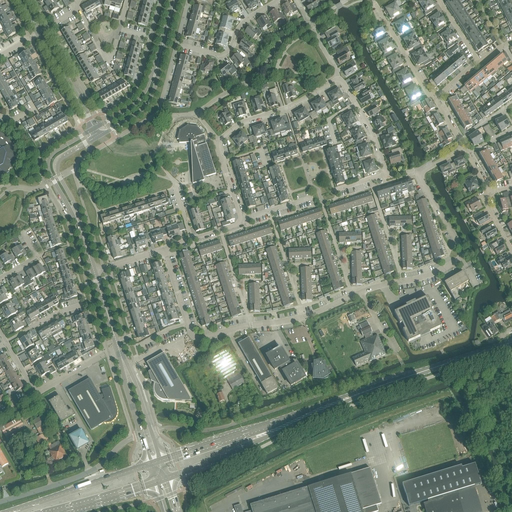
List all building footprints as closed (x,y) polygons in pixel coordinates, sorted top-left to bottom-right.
[(54,0),(50,0),(45,3),(47,6),(43,8),(45,10),(56,3),(54,0)] [(101,5),(102,5),(101,0),(98,0),(97,0),(92,0),(91,1),(96,8),(101,6),(101,5)] [(241,5),(238,0),(236,0),(235,1),(234,0),(233,0),(232,1),(233,3),(228,6),(231,12),(233,11),(234,12),(238,10),(237,9),(239,7),(238,6),(241,5)] [(246,0),(248,3),(247,3),(250,9),(258,4),(257,3),(260,1),(259,0),(246,0)] [(308,4),(305,5),(309,11),(317,6),(317,5),(317,4),(316,2),(315,1),(314,1),(315,0),(308,0),(307,1),(308,4)] [(386,8),(386,9),(389,14),(398,8),(395,3),(396,3),(396,1),(395,0),(394,0),(389,3),(391,6),(386,8)] [(502,9),(511,3),(510,0),(508,0),(499,5),(502,9)] [(87,3),(91,11),(96,8),(91,1),(87,3)] [(431,1),(422,7),(425,12),(424,14),(426,16),(432,12),(430,9),(434,6),(434,5),(431,1)] [(451,11),(461,5),(458,1),(448,7),(451,11)] [(45,10),(46,12),(49,10),(51,13),(59,8),(56,3),(45,10)] [(92,13),(91,11),(87,3),(82,6),(85,12),(86,14),(88,16),(92,13)] [(288,3),(282,6),(287,14),(288,14),(289,14),(291,13),(291,12),(295,9),(292,4),(290,6),(288,3)] [(511,3),(502,9),(504,13),(511,9),(511,3)] [(192,10),(201,13),(204,13),(206,6),(203,5),(202,7),(194,5),(192,10)] [(454,15),(464,9),(461,5),(451,11),(454,15)] [(401,13),(398,8),(389,14),(391,18),(392,19),(397,16),(398,19),(404,15),(403,13),(402,13),(401,13)] [(276,9),(269,13),(275,22),(279,20),(281,23),(286,20),(282,14),(279,15),(276,9)] [(456,19),(466,13),(464,9),(454,15),(456,19)] [(433,24),(443,17),(440,13),(439,13),(434,16),(433,13),(427,17),(428,19),(429,19),(430,19),(433,24)] [(459,23),(469,17),(466,13),(456,19),(459,23)] [(0,23),(12,17),(10,15),(7,17),(5,14),(0,16),(0,23)] [(222,22),(231,25),(233,19),(228,18),(229,15),(223,14),(222,17),(223,17),(222,22)] [(397,29),(407,24),(404,19),(405,18),(405,17),(404,15),(398,19),(400,21),(395,24),(395,25),(397,29)] [(0,23),(2,28),(11,23),(9,21),(13,19),(12,17),(0,23)] [(263,17),(257,20),(262,29),(267,26),(268,28),(271,26),(266,17),(264,19),(263,17)] [(443,17),(433,24),(437,29),(436,29),(436,31),(437,32),(443,28),(441,26),(445,23),(446,22),(443,17)] [(462,27),(472,21),(469,17),(459,23),(462,27)] [(465,31),(475,25),(472,21),(462,27),(465,31)] [(230,30),(231,25),(222,22),(221,27),(220,27),(219,30),(225,32),(226,29),(230,30)] [(5,32),(17,26),(16,24),(12,26),(11,23),(2,28),(5,32)] [(407,34),(413,30),(412,29),(411,28),(410,29),(407,24),(397,29),(400,34),(401,34),(406,32),(407,34)] [(475,25),(465,31),(467,35),(477,29),(475,25)] [(17,26),(5,32),(8,38),(16,33),(15,30),(18,28),(17,26)] [(72,32),(69,26),(62,31),(64,36),(72,32)] [(245,32),(253,39),(256,35),(258,37),(262,33),(258,29),(255,31),(250,26),(245,32)] [(335,27),(325,33),(327,37),(328,36),(329,39),(326,40),(330,47),(331,47),(332,49),(340,44),(339,44),(336,39),(338,38),(337,37),(339,36),(338,34),(339,33),(335,27)] [(374,41),(375,42),(382,39),(380,36),(384,33),(385,32),(384,31),(384,30),(382,27),(379,28),(380,29),(372,33),(375,39),(374,41)] [(470,39),(480,33),(477,29),(467,35),(470,39)] [(225,32),(219,30),(218,33),(216,37),(216,38),(218,39),(227,41),(228,36),(224,35),(225,32)] [(413,30),(407,34),(409,37),(404,39),(404,40),(406,45),(416,39),(413,34),(414,34),(414,32),(413,30)] [(444,40),(454,34),(451,30),(450,30),(445,32),(444,30),(438,34),(439,36),(440,36),(441,35),(444,40)] [(72,32),(64,36),(67,41),(75,36),(72,32)] [(473,43),(483,37),(480,33),(470,39),(473,43)] [(454,34),(444,40),(448,45),(447,46),(447,47),(448,49),(454,45),(452,42),(456,40),(457,38),(454,34)] [(75,36),(67,41),(70,46),(78,41),(75,36)] [(475,47),(485,41),(483,37),(473,43),(475,47)] [(239,45),(245,49),(243,52),(249,56),(250,55),(251,54),(249,52),(250,51),(250,49),(249,49),(252,45),(244,39),(241,38),(239,44),(239,45)] [(416,50),(422,46),(418,38),(416,39),(406,45),(409,49),(410,50),(415,47),(416,50)] [(227,41),(218,39),(216,44),(215,43),(214,46),(220,48),(221,45),(225,46),(227,41)] [(378,44),(381,49),(391,43),(389,39),(387,39),(383,41),(382,39),(375,42),(376,44),(378,44)] [(73,51),(81,46),(78,41),(70,46),(73,51)] [(485,41),(475,47),(478,51),(477,52),(489,45),(489,44),(488,45),(485,41)] [(394,48),(391,43),(381,49),(384,54),(384,55),(383,56),(384,58),(390,54),(389,51),(393,49),(394,48)] [(73,51),(76,56),(84,51),(81,46),(73,51)] [(415,60),(425,55),(422,50),(423,49),(423,48),(422,46),(416,50),(417,52),(413,55),(413,56),(415,60)] [(347,47),(340,51),(341,54),(335,57),(340,64),(349,59),(346,54),(350,52),(347,47)] [(22,60),(30,56),(27,51),(19,56),(22,60)] [(456,58),(462,65),(466,61),(465,59),(467,57),(464,52),(461,54),(456,58)] [(509,62),(511,61),(506,52),(502,54),(502,53),(497,57),(503,64),(507,61),(508,62),(509,62)] [(236,68),(238,67),(243,63),(246,66),(250,63),(246,58),(243,60),(238,53),(231,59),(236,64),(234,65),(236,68)] [(77,58),(80,63),(88,59),(85,54),(77,58)] [(179,60),(188,63),(190,63),(192,56),(184,54),(183,56),(181,55),(179,60)] [(390,54),(384,58),(385,59),(387,60),(387,59),(390,64),(400,59),(397,54),(396,54),(392,57),(390,54)] [(425,55),(415,60),(418,65),(419,65),(423,63),(425,65),(431,62),(430,60),(429,59),(428,60),(425,55)] [(30,56),(22,60),(20,61),(23,66),(32,61),(30,56)] [(493,61),(499,68),(503,64),(497,57),(493,61)] [(452,61),(458,68),(462,65),(456,58),(452,61)] [(88,59),(80,63),(83,68),(91,64),(88,59)] [(400,59),(390,64),(393,70),(392,72),(393,73),(399,70),(398,67),(402,64),(403,63),(400,59)] [(202,64),(200,71),(203,72),(205,72),(205,69),(212,71),(214,62),(206,60),(205,65),(202,64)] [(25,71),(27,70),(35,65),(32,61),(23,66),(25,71)] [(348,67),(343,70),(346,76),(354,72),(352,68),(356,65),(353,61),(347,64),(348,67)] [(448,65),(454,72),(458,68),(452,61),(448,65)] [(499,68),(493,61),(489,64),(495,71),(499,68)] [(226,63),(218,69),(223,75),(229,71),(232,75),(237,71),(232,65),(229,67),(226,63)] [(91,64),(83,68),(86,73),(94,68),(91,64)] [(485,68),(491,75),(492,77),(496,73),(495,71),(489,64),(485,68)] [(30,74),(38,70),(35,65),(27,70),(30,74)] [(444,68),(450,75),(454,72),(448,65),(444,68)] [(89,78),(96,73),(94,68),(86,73),(89,78)] [(440,72),(446,79),(450,75),(444,68),(440,72)] [(481,71),(486,78),(491,75),(485,68),(481,71)] [(28,75),(29,77),(31,76),(33,79),(41,75),(38,70),(30,74),(28,75)] [(399,80),(409,74),(406,70),(405,70),(401,72),(399,70),(393,73),(394,75),(396,75),(399,80)] [(486,78),(481,71),(476,75),(482,82),(486,78)] [(436,75),(441,82),(446,79),(440,72),(436,75)] [(96,73),(89,78),(92,83),(99,78),(96,73)] [(409,74),(399,80),(402,85),(402,86),(401,87),(402,89),(408,85),(407,83),(411,80),(412,79),(409,74)] [(436,75),(431,79),(429,81),(432,87),(436,84),(437,86),(441,82),(436,75)] [(482,82),(476,75),(472,78),(478,85),(482,82)] [(0,85),(6,82),(9,80),(6,76),(3,77),(0,79),(0,85)] [(357,77),(351,80),(354,85),(352,86),(356,92),(365,87),(362,80),(359,81),(357,77)] [(33,83),(36,88),(37,87),(45,83),(42,78),(40,80),(39,78),(33,82),(34,83),(33,83)] [(478,85),(472,78),(468,82),(474,89),(478,85)] [(122,90),(127,87),(123,79),(118,82),(122,90)] [(6,82),(0,85),(0,89),(1,91),(9,87),(6,82)] [(122,90),(118,82),(113,85),(117,93),(122,90)] [(474,89),(468,82),(464,86),(462,88),(466,93),(469,91),(470,92),(474,89)] [(40,92),(48,88),(45,83),(37,87),(40,92)] [(108,88),(112,96),(117,93),(113,85),(108,88)] [(282,86),(284,92),(287,91),(289,98),(298,95),(297,91),(295,92),(293,87),(289,88),(288,86),(286,86),(285,85),(282,86)] [(408,95),(418,90),(415,85),(414,85),(410,88),(408,85),(402,89),(403,90),(405,91),(405,90),(408,95)] [(4,96),(11,91),(9,87),(1,91),(4,96)] [(43,97),(51,92),(48,88),(40,92),(43,97)] [(103,91),(107,99),(112,96),(108,88),(103,91)] [(267,97),(271,107),(278,105),(275,96),(278,95),(276,88),(269,90),(271,96),(267,97)] [(333,92),(338,100),(343,97),(338,89),(337,88),(334,90),(334,91),(333,92)] [(511,98),(507,91),(505,88),(501,91),(501,92),(508,101),(511,98)] [(363,92),(365,95),(359,98),(362,104),(371,99),(369,95),(372,94),(369,89),(363,92)] [(6,101),(14,96),(17,94),(14,90),(11,91),(4,96),(6,101)] [(418,90),(408,95),(411,101),(410,103),(411,104),(417,101),(416,98),(420,95),(421,94),(418,90)] [(103,91),(98,94),(102,102),(107,99),(103,91)] [(45,101),(53,97),(51,92),(43,97),(45,101)] [(338,100),(333,92),(332,92),(331,92),(328,94),(333,103),(338,100)] [(496,95),(498,97),(503,104),(508,101),(501,92),(496,95)] [(458,94),(456,96),(455,96),(454,95),(450,99),(451,99),(449,100),(449,99),(448,100),(451,105),(459,101),(461,99),(458,94)] [(251,101),(255,112),(261,110),(259,104),(262,103),(263,104),(260,95),(255,97),(256,100),(251,101)] [(19,99),(18,97),(16,99),(14,96),(6,101),(9,105),(19,99)] [(56,102),(53,97),(45,101),(48,106),(50,105),(54,103),(56,102)] [(170,105),(176,107),(178,99),(169,97),(168,102),(171,103),(170,105)] [(494,100),(499,107),(503,104),(498,97),(494,100)] [(316,101),(321,110),(322,111),(327,108),(321,98),(321,99),(321,98),(317,100),(318,101),(316,101)] [(10,110),(11,110),(12,110),(17,107),(18,108),(21,106),(19,102),(20,101),(19,99),(9,105),(10,106),(9,107),(10,110)] [(421,103),(419,101),(410,106),(412,109),(419,104),(422,109),(424,108),(432,103),(429,99),(421,103)] [(492,99),(488,102),(489,103),(494,111),(499,107),(494,100),(492,99)] [(233,105),(235,112),(237,118),(243,116),(242,113),(245,112),(246,113),(246,112),(247,110),(244,101),(241,102),(241,103),(238,104),(238,103),(233,105)] [(321,110),(316,101),(315,102),(315,101),(311,103),(312,104),(311,104),(316,112),(321,110)] [(453,110),(461,105),(459,101),(451,105),(453,110)] [(376,102),(371,105),(372,107),(366,111),(370,117),(378,112),(375,107),(378,105),(376,102)] [(429,115),(434,112),(433,109),(434,108),(434,109),(435,108),(432,103),(424,108),(427,113),(425,114),(426,117),(429,115)] [(490,114),(494,111),(489,103),(485,106),(490,114)] [(461,105),(453,110),(456,115),(464,110),(461,105)] [(490,114),(485,106),(480,110),(481,110),(482,111),(479,113),(483,118),(485,116),(486,117),(490,114)] [(301,110),(299,111),(304,119),(309,116),(304,108),(300,109),(301,110)] [(467,115),(469,114),(469,113),(467,108),(464,110),(456,115),(459,119),(467,115)] [(224,111),(225,112),(225,113),(220,116),(221,119),(221,120),(222,123),(223,123),(225,125),(230,122),(228,118),(231,116),(227,109),(224,111)] [(58,117),(63,125),(68,122),(66,119),(68,118),(63,110),(61,112),(57,114),(58,117)] [(304,119),(299,111),(298,112),(298,111),(294,113),(295,114),(299,122),(304,119)] [(343,123),(345,122),(353,117),(353,116),(352,112),(351,113),(351,112),(344,116),(343,113),(339,116),(343,123)] [(436,115),(434,112),(429,115),(430,118),(433,123),(440,118),(438,114),(437,114),(436,115)] [(462,124),(469,119),(471,118),(469,114),(467,115),(459,119),(462,124)] [(384,127),(382,124),(386,122),(383,117),(382,118),(381,115),(375,119),(376,121),(373,123),(378,130),(384,127)] [(51,121),(49,122),(54,130),(58,127),(54,119),(52,117),(50,118),(51,121)] [(63,125),(58,117),(54,119),(58,127),(63,125)] [(353,117),(345,122),(348,127),(345,129),(346,131),(352,128),(350,126),(356,122),(357,122),(355,118),(354,119),(353,117)] [(495,121),(497,127),(507,121),(504,117),(495,121)] [(282,119),(281,118),(278,119),(278,120),(277,120),(280,132),(285,131),(286,132),(287,131),(290,130),(291,130),(289,124),(284,125),(282,119)] [(440,118),(433,123),(435,128),(436,128),(437,130),(443,127),(441,124),(443,123),(443,124),(443,123),(440,118)] [(472,124),(469,119),(462,124),(465,129),(466,128),(467,130),(472,127),(471,125),(472,124)] [(271,136),(274,135),(274,134),(280,132),(277,120),(275,121),(275,120),(271,121),(271,122),(273,129),(270,130),(271,136)] [(507,121),(497,127),(501,132),(509,126),(507,121)] [(44,125),(49,133),(54,130),(49,122),(44,125)] [(39,126),(40,127),(44,135),(45,137),(48,135),(48,134),(48,133),(49,133),(44,125),(44,123),(39,126)] [(192,124),(189,125),(177,131),(177,129),(171,132),(176,143),(182,140),(187,138),(196,134),(195,131),(192,124)] [(258,126),(261,135),(266,134),(264,125),(263,125),(263,124),(259,125),(260,126),(258,126)] [(261,135),(258,126),(257,127),(256,126),(253,127),(253,128),(256,137),(261,135)] [(388,135),(381,137),(385,149),(396,145),(395,142),(398,140),(397,137),(394,137),(393,135),(396,133),(392,126),(387,129),(390,134),(388,135)] [(35,130),(39,138),(44,135),(40,127),(35,130)] [(352,128),(346,131),(348,134),(350,133),(351,135),(352,134),(354,137),(362,132),(361,131),(362,131),(360,127),(359,128),(359,127),(353,131),(352,128)] [(443,127),(437,130),(435,132),(437,134),(439,133),(441,138),(449,133),(446,129),(444,130),(443,127)] [(39,138),(35,130),(30,133),(35,141),(39,138)] [(481,136),(477,131),(469,137),(472,141),(481,136)] [(237,136),(243,143),(248,139),(242,132),(241,132),(238,134),(239,135),(237,136)] [(354,137),(357,142),(355,143),(356,145),(358,144),(360,143),(362,142),(361,139),(365,137),(365,136),(364,133),(363,133),(362,132),(354,137)] [(0,178),(2,177),(5,176),(7,174),(9,172),(8,170),(10,170),(10,168),(12,168),(13,166),(14,163),(15,160),(15,157),(15,154),(14,154),(14,152),(13,151),(15,150),(14,147),(13,145),(12,143),(10,140),(8,138),(6,137),(4,135),(1,134),(0,133),(0,178)] [(449,133),(441,138),(439,139),(444,147),(451,142),(450,139),(452,138),(452,139),(452,138),(449,133)] [(243,143),(237,136),(236,137),(236,136),(233,138),(233,139),(239,147),(243,143)] [(481,136),(472,141),(474,146),(483,142),(482,140),(481,136)] [(323,137),(317,139),(320,147),(326,145),(323,137)] [(314,149),(320,147),(317,139),(312,140),(314,149)] [(508,147),(505,139),(500,142),(497,143),(501,151),(508,147)] [(309,151),(314,149),(312,140),(306,142),(309,151)] [(192,142),(191,142),(193,184),(204,180),(204,177),(216,173),(206,143),(194,147),(192,142)] [(303,153),(309,151),(306,142),(300,144),(303,153)] [(358,144),(356,145),(353,146),(354,148),(356,148),(358,153),(370,149),(369,148),(370,148),(369,144),(368,144),(361,146),(360,143),(358,144)] [(298,149),(296,144),(294,144),(293,144),(290,145),(289,145),(289,146),(289,148),(292,156),(298,154),(296,149),(298,149)] [(389,156),(387,158),(388,160),(390,160),(391,164),(395,163),(395,162),(401,160),(399,155),(403,154),(400,147),(393,150),(394,153),(388,155),(389,156)] [(286,158),(292,156),(289,148),(283,149),(286,158)] [(334,148),(326,151),(328,157),(336,154),(335,149),(334,148)] [(283,149),(278,151),(280,160),(286,158),(283,149)] [(358,153),(357,153),(359,162),(365,160),(365,157),(371,155),(371,154),(372,154),(371,150),(370,151),(370,149),(358,153)] [(490,155),(487,150),(485,151),(484,149),(479,151),(480,153),(479,154),(482,159),(490,155)] [(274,162),(280,160),(278,151),(272,153),(272,154),(270,154),(272,159),(273,159),(274,162)] [(329,162),(340,159),(341,158),(339,153),(336,154),(328,157),(329,162)] [(490,155),(482,159),(484,164),(492,159),(490,155)] [(455,162),(452,163),(456,171),(461,169),(460,166),(466,163),(463,157),(455,161),(455,162)] [(331,168),(343,164),(341,159),(340,159),(329,162),(331,168)] [(487,168),(495,164),(497,163),(496,161),(494,162),(492,159),(484,164),(487,168)] [(233,162),(235,168),(243,165),(241,160),(233,162)] [(366,162),(365,160),(359,162),(360,164),(364,163),(366,169),(375,166),(374,164),(375,164),(374,160),(373,161),(373,160),(366,162)] [(450,174),(456,171),(452,163),(449,165),(449,164),(443,166),(443,165),(439,168),(441,171),(441,170),(443,174),(449,171),(450,174)] [(333,174),(342,171),(344,170),(343,164),(331,168),(333,174)] [(495,164),(487,168),(490,173),(498,169),(495,164)] [(245,171),(243,165),(235,168),(237,174),(245,171)] [(278,166),(269,168),(271,174),(279,172),(278,166)] [(375,167),(375,166),(366,169),(367,173),(363,175),(364,178),(371,176),(370,173),(376,171),(377,171),(376,167),(375,167)] [(500,173),(498,169),(490,173),(493,178),(500,173)] [(237,174),(238,180),(247,177),(245,171),(237,174)] [(343,177),(342,171),(333,174),(335,179),(343,177)] [(271,174),(273,180),(281,177),(279,172),(271,174)] [(503,178),(500,173),(493,178),(496,183),(497,182),(498,181),(503,180),(503,178)] [(238,180),(240,185),(249,183),(247,177),(238,180)] [(283,183),(281,177),(273,180),(275,186),(283,183)] [(345,183),(343,177),(335,179),(337,185),(345,183)] [(472,180),(471,177),(465,180),(466,183),(465,184),(468,188),(467,188),(469,191),(470,191),(476,188),(476,189),(480,187),(475,179),(474,179),(472,180)] [(405,181),(408,190),(409,192),(414,190),(411,179),(405,181)] [(402,192),(408,190),(405,181),(399,183),(402,192)] [(240,185),(242,191),(251,188),(249,183),(240,185)] [(275,186),(276,192),(285,189),(283,183),(275,186)] [(394,185),(396,193),(397,196),(403,194),(402,192),(399,183),(394,185)] [(394,185),(388,187),(391,195),(396,193),(394,185)] [(388,187),(382,189),(385,197),(391,195),(388,187)] [(252,194),(251,188),(242,191),(244,197),(252,194)] [(287,195),(285,189),(276,192),(278,197),(287,195)] [(379,199),(385,197),(382,189),(376,190),(379,199)] [(246,202),(254,200),(257,199),(255,193),(252,194),(244,197),(246,202)] [(370,193),(364,194),(367,203),(373,202),(370,193)] [(362,205),(367,203),(364,194),(359,196),(362,205)] [(289,200),(287,195),(278,197),(280,203),(289,200)] [(159,198),(162,207),(162,208),(165,207),(164,205),(168,204),(168,205),(169,205),(166,197),(166,196),(165,196),(164,196),(161,197),(159,198)] [(359,196),(354,197),(357,207),(362,205),(359,196)] [(40,206),(48,203),(47,200),(47,197),(38,199),(40,205),(40,206)] [(354,197),(349,199),(352,208),(357,207),(354,197)] [(476,197),(465,204),(468,209),(470,207),(472,211),(481,206),(479,202),(476,197)] [(505,211),(505,210),(510,208),(507,197),(504,198),(504,199),(500,201),(502,206),(499,207),(502,213),(505,211)] [(153,199),(155,208),(161,206),(162,207),(159,198),(157,198),(153,199)] [(146,202),(149,210),(155,208),(155,209),(156,209),(155,208),(153,199),(148,201),(146,202)] [(349,199),(344,201),(347,210),(352,208),(349,199)] [(418,207),(427,204),(426,199),(417,202),(418,207)] [(256,206),(254,200),(246,202),(248,208),(256,206)] [(344,201),(339,202),(342,212),(347,210),(344,201)] [(149,211),(149,210),(146,202),(144,202),(140,203),(142,212),(148,210),(149,211)] [(133,206),(136,216),(139,215),(138,213),(142,212),(142,213),(143,213),(142,212),(140,203),(135,205),(133,206)] [(331,215),(336,213),(334,204),(328,206),(331,215)] [(427,204),(418,207),(420,212),(429,209),(427,204)] [(129,216),(134,214),(134,217),(136,216),(133,206),(131,207),(131,206),(127,207),(129,216)] [(120,210),(123,220),(130,218),(129,216),(127,207),(122,209),(122,210),(120,210)] [(40,217),(41,216),(43,216),(51,213),(50,208),(42,211),(39,212),(40,217)] [(320,208),(314,210),(317,219),(323,218),(320,208)] [(420,212),(422,217),(431,214),(429,209),(420,212)] [(116,220),(120,219),(121,221),(123,220),(120,210),(118,211),(118,210),(114,212),(116,220)] [(117,221),(116,220),(114,212),(109,213),(109,214),(107,214),(110,222),(116,220),(116,222),(117,221)] [(482,215),(480,212),(474,216),(475,219),(476,218),(477,220),(476,220),(476,221),(477,223),(478,224),(479,223),(480,225),(489,220),(485,213),(482,215)] [(45,221),(53,218),(51,213),(43,216),(41,216),(43,222),(45,221)] [(110,224),(110,222),(107,214),(105,215),(105,214),(102,215),(101,216),(101,217),(103,224),(109,222),(110,224)] [(222,223),(223,226),(230,224),(229,221),(235,219),(233,214),(225,217),(226,221),(222,223)] [(423,222),(432,219),(431,214),(422,217),(423,222)] [(366,218),(368,223),(377,220),(376,215),(366,218)] [(423,222),(425,228),(434,225),(432,219),(423,222)] [(286,229),(283,220),(278,222),(281,231),(286,229)] [(368,223),(370,228),(379,225),(377,220),(368,223)] [(175,236),(180,235),(179,231),(185,229),(183,223),(177,225),(176,223),(171,225),(175,236)] [(205,223),(203,224),(194,226),(196,232),(200,231),(203,230),(206,228),(205,223)] [(164,228),(166,235),(168,234),(170,238),(175,236),(171,225),(171,224),(166,226),(166,227),(164,228)] [(272,234),(269,224),(264,226),(267,235),(272,234)] [(370,228),(371,233),(381,230),(379,225),(370,228)] [(425,228),(427,233),(436,230),(434,225),(425,228)] [(262,237),(267,235),(264,226),(259,228),(262,237)] [(489,229),(488,226),(481,230),(482,233),(484,232),(485,234),(485,235),(486,237),(487,237),(487,239),(490,237),(491,238),(495,235),(494,235),(497,234),(493,227),(489,229)] [(166,235),(164,228),(161,229),(161,231),(156,232),(159,241),(164,240),(163,236),(166,235)] [(259,228),(254,229),(257,238),(262,237),(259,228)] [(252,240),(257,238),(254,229),(249,231),(252,240)] [(371,233),(373,238),(382,235),(381,230),(371,233)] [(427,233),(428,238),(437,235),(436,230),(427,233)] [(249,231),(243,233),(246,242),(252,240),(249,231)] [(325,231),(316,233),(318,239),(327,236),(325,231)] [(159,241),(156,232),(150,234),(149,232),(147,233),(149,240),(152,239),(154,243),(159,241)] [(147,241),(149,240),(147,233),(144,234),(145,236),(140,238),(143,247),(148,245),(147,241)] [(241,243),(246,242),(243,233),(238,234),(241,243)] [(238,234),(233,236),(236,245),(241,243),(238,234)] [(428,238),(430,243),(439,240),(437,235),(428,238)] [(236,245),(233,236),(228,238),(231,247),(236,245)] [(318,239),(320,244),(329,241),(327,236),(318,239)] [(143,247),(140,238),(135,239),(134,237),(131,238),(133,245),(136,244),(137,248),(143,247)] [(51,248),(53,247),(61,244),(60,239),(51,242),(49,242),(51,248)] [(111,249),(119,246),(122,245),(120,240),(117,241),(109,243),(111,249)] [(222,250),(219,240),(214,242),(217,251),(222,250)] [(375,243),(376,249),(385,246),(384,240),(375,243)] [(430,243),(431,248),(441,245),(439,240),(430,243)] [(497,240),(491,243),(488,244),(492,250),(494,249),(497,254),(505,249),(502,243),(499,244),(497,240)] [(320,244),(321,249),(330,246),(329,241),(320,244)] [(212,253),(217,251),(214,242),(209,244),(212,253)] [(209,244),(203,245),(206,254),(212,253),(209,244)] [(21,245),(12,250),(16,257),(23,254),(24,256),(27,254),(21,245)] [(206,254),(203,245),(198,247),(201,256),(206,254)] [(442,250),(441,245),(431,248),(433,253),(442,250)] [(266,249),(268,255),(277,252),(275,246),(266,249)] [(321,249),(323,254),(332,251),(330,246),(321,249)] [(376,249),(378,254),(387,251),(385,246),(376,249)] [(442,250),(433,253),(435,259),(444,256),(442,250)] [(122,256),(121,251),(112,254),(114,259),(115,259),(114,259),(122,256)] [(188,251),(179,254),(181,259),(190,257),(188,251)] [(323,254),(324,259),(334,257),(332,251),(323,254)] [(378,254),(380,259),(389,256),(387,251),(378,254)] [(268,255),(269,260),(278,257),(277,252),(268,255)] [(0,257),(5,264),(11,260),(12,263),(15,261),(11,255),(9,256),(7,253),(0,257)] [(390,261),(389,256),(380,259),(381,264),(390,261)] [(192,262),(190,257),(181,259),(183,265),(192,262)] [(269,260),(271,265),(280,262),(278,257),(269,260)] [(335,262),(334,257),(324,259),(326,265),(335,262)] [(504,260),(502,257),(496,260),(499,265),(500,266),(502,266),(503,266),(504,268),(511,263),(511,260),(510,257),(504,260)] [(381,264),(383,269),(392,266),(390,261),(381,264)] [(193,267),(192,262),(183,265),(184,270),(193,267)] [(216,265),(217,271),(227,268),(225,262),(216,265)] [(282,267),(280,262),(271,265),(273,270),(282,267)] [(337,267),(335,262),(326,265),(328,270),(337,267)] [(36,267),(40,275),(43,273),(45,276),(49,273),(48,269),(47,267),(44,269),(41,264),(36,267)] [(394,272),(392,266),(383,269),(385,275),(394,272)] [(31,270),(36,278),(40,275),(36,267),(31,270)] [(153,272),(154,275),(155,275),(164,272),(162,267),(154,270),(152,270),(152,271),(153,272)] [(195,272),(193,267),(184,270),(186,275),(195,272)] [(283,272),(282,267),(273,270),(274,275),(283,272)] [(328,270),(329,275),(339,272),(337,267),(328,270)] [(26,279),(29,285),(34,282),(33,279),(36,278),(31,270),(26,272),(29,277),(26,279)] [(129,270),(121,272),(122,274),(120,275),(119,275),(121,280),(129,278),(132,277),(129,270)] [(469,281),(463,271),(444,282),(456,302),(456,301),(462,297),(457,288),(469,281),(469,282),(469,281)] [(187,280),(197,277),(195,272),(186,275),(187,280)] [(274,275),(276,280),(285,278),(283,272),(274,275)] [(340,277),(339,272),(329,275),(331,280),(340,277)] [(228,273),(219,276),(221,281),(230,278),(228,273)] [(15,279),(19,287),(22,286),(24,288),(29,285),(26,279),(22,281),(20,276),(15,279)] [(197,277),(187,280),(189,285),(198,282),(197,277)] [(331,280),(333,285),(342,282),(340,277),(331,280)] [(165,278),(157,280),(155,281),(157,286),(167,283),(165,278)] [(222,286),(231,283),(230,278),(221,281),(222,286)] [(287,283),(285,278),(276,280),(277,286),(287,283)] [(19,287),(15,279),(10,282),(13,287),(10,288),(14,294),(16,292),(15,290),(19,287)] [(198,282),(189,285),(191,290),(200,287),(198,282)] [(343,288),(342,282),(333,285),(334,291),(343,288)] [(167,283),(157,286),(158,291),(160,290),(168,288),(167,283)] [(224,291),(233,288),(231,283),(222,286),(224,291)] [(288,288),(287,283),(277,286),(279,291),(288,288)] [(74,286),(66,288),(63,289),(65,294),(68,293),(76,291),(74,286)] [(192,296),(202,293),(200,287),(191,290),(192,296)] [(233,288),(224,291),(225,296),(235,293),(233,288)] [(290,293),(288,288),(279,291),(281,296),(290,293)] [(68,293),(65,294),(66,298),(68,299),(78,296),(76,291),(68,293)] [(159,296),(161,301),(164,301),(172,298),(170,293),(162,296),(159,296)] [(194,301),(203,298),(202,293),(192,296),(194,301)] [(227,301),(236,299),(235,293),(225,296),(227,301)] [(290,293),(281,296),(282,301),(291,298),(290,293)] [(5,295),(0,297),(0,304),(8,300),(5,295)] [(50,298),(54,306),(59,303),(55,296),(50,298)] [(425,332),(429,330),(429,332),(441,326),(436,314),(434,315),(431,309),(433,308),(427,296),(415,302),(416,304),(407,308),(406,306),(394,312),(400,324),(402,323),(404,329),(403,330),(408,342),(420,336),(419,334),(423,333),(424,333),(425,333),(425,332)] [(54,306),(50,298),(45,301),(49,309),(54,306)] [(196,306),(205,303),(203,298),(194,301),(196,306)] [(291,298),(282,301),(284,306),(293,304),(291,298)] [(238,304),(236,299),(227,301),(229,307),(238,304)] [(49,309),(45,301),(40,304),(45,311),(49,309)] [(131,311),(139,308),(141,308),(139,303),(137,303),(129,306),(131,311)] [(197,311),(206,308),(205,303),(196,306),(197,311)] [(5,313),(13,308),(10,304),(2,308),(5,313)] [(36,307),(40,314),(45,311),(40,304),(36,307)] [(240,309),(238,304),(229,307),(230,312),(240,309)] [(31,309),(35,317),(40,314),(36,307),(31,309)] [(13,308),(5,313),(8,318),(16,313),(13,308)] [(175,308),(167,311),(164,312),(166,317),(177,314),(175,308)] [(199,316),(208,313),(206,308),(197,311),(199,316)] [(35,317),(31,309),(26,312),(31,319),(35,317)] [(230,312),(232,317),(241,314),(240,309),(230,312)] [(494,322),(499,319),(500,320),(502,319),(503,321),(511,316),(511,314),(509,310),(500,315),(498,311),(494,314),(495,315),(492,316),(490,317),(491,319),(494,322)] [(134,321),(145,318),(143,313),(141,314),(132,316),(134,321)] [(201,321),(210,318),(208,313),(199,316),(201,321)] [(85,319),(83,314),(79,315),(76,317),(74,317),(73,319),(74,323),(77,322),(85,319)] [(177,314),(166,317),(168,325),(174,323),(174,320),(178,319),(177,314)] [(13,327),(21,322),(18,317),(10,322),(13,327)] [(136,327),(144,324),(147,323),(145,318),(134,321),(136,327)] [(201,321),(202,327),(211,324),(210,318),(201,321)] [(57,322),(61,329),(66,326),(62,319),(57,322)] [(498,331),(494,325),(495,324),(494,322),(491,319),(486,323),(494,334),(498,331)] [(386,353),(378,335),(373,337),(373,336),(370,337),(368,334),(372,332),(367,321),(360,325),(362,329),(360,330),(363,336),(364,336),(366,339),(360,341),(365,352),(352,358),(356,366),(369,360),(369,361),(370,361),(376,358),(376,359),(377,358),(380,357),(386,354),(386,353)] [(21,322),(13,327),(16,332),(24,327),(21,322)] [(62,331),(61,329),(57,322),(52,324),(58,334),(62,331)] [(48,327),(52,334),(53,337),(58,334),(52,324),(48,327)] [(493,335),(487,325),(485,324),(481,327),(489,338),(493,335)] [(52,334),(48,327),(43,330),(47,337),(52,334)] [(147,328),(145,329),(137,332),(138,334),(138,337),(150,335),(147,328)] [(47,337),(43,330),(38,332),(42,340),(47,337)] [(23,344),(31,340),(38,336),(36,334),(33,336),(31,333),(28,335),(28,334),(24,336),(25,337),(20,340),(23,344)] [(267,394),(278,388),(249,337),(238,344),(267,394)] [(31,340),(23,344),(26,349),(34,344),(31,340)] [(94,345),(92,343),(92,340),(83,343),(82,343),(83,349),(94,345)] [(31,358),(39,353),(38,351),(40,350),(38,346),(34,348),(35,349),(28,353),(31,358)] [(70,354),(74,362),(79,359),(78,358),(80,357),(76,351),(74,348),(72,349),(74,352),(70,354)] [(227,348),(209,358),(222,381),(240,370),(227,348)] [(267,356),(269,360),(272,366),(273,366),(275,370),(279,367),(279,368),(284,371),(283,372),(285,376),(289,382),(291,386),(295,383),(295,384),(301,380),(305,377),(297,364),(293,366),(293,365),(292,366),(288,362),(289,362),(287,358),(283,351),(283,352),(281,348),(277,350),(271,353),(271,354),(267,356)] [(43,360),(50,356),(48,354),(44,356),(43,354),(40,356),(39,353),(31,358),(34,363),(42,358),(43,360)] [(155,382),(155,383),(154,383),(154,384),(154,385),(154,386),(154,387),(154,388),(154,389),(154,390),(154,391),(154,392),(155,393),(155,394),(156,395),(157,396),(158,397),(158,398),(159,398),(160,399),(161,399),(163,400),(165,400),(192,402),(164,353),(147,363),(151,370),(148,372),(151,380),(155,382)] [(70,354),(65,357),(69,365),(74,362),(70,354)] [(59,358),(65,367),(69,365),(65,357),(64,355),(59,358)] [(50,356),(43,360),(44,362),(36,367),(39,372),(47,367),(46,365),(48,364),(47,362),(51,359),(50,356)] [(65,367),(59,358),(58,358),(56,359),(55,360),(53,360),(53,362),(56,368),(58,367),(60,370),(65,367)] [(0,363),(3,368),(10,364),(7,359),(0,363)] [(329,375),(325,361),(322,362),(322,361),(314,363),(314,364),(311,365),(315,379),(329,375)] [(5,373),(13,369),(10,364),(3,368),(5,373)] [(56,371),(53,367),(49,370),(47,367),(39,372),(42,377),(48,373),(50,375),(56,371)] [(8,378),(15,373),(13,369),(5,373),(8,378)] [(11,382),(20,377),(19,375),(17,376),(15,373),(8,378),(11,382)] [(228,382),(233,390),(246,382),(241,374),(228,382)] [(13,387),(21,383),(19,380),(21,379),(20,377),(11,382),(13,387)] [(90,378),(68,391),(91,430),(104,423),(107,423),(109,423),(112,422),(114,420),(116,418),(117,415),(118,412),(117,409),(110,387),(102,390),(103,395),(100,396),(90,378)] [(21,383),(13,387),(16,392),(24,387),(21,383)] [(221,390),(216,392),(217,395),(220,402),(225,400),(221,390)] [(60,395),(49,402),(61,423),(75,415),(76,415),(72,409),(69,411),(60,395)] [(45,414),(33,421),(37,429),(50,422),(45,414)] [(19,418),(1,428),(9,443),(27,432),(19,418)] [(82,430),(70,436),(77,450),(89,443),(82,430)] [(52,445),(45,433),(36,438),(41,447),(48,443),(51,449),(49,451),(55,462),(67,456),(59,441),(52,445)] [(0,474),(2,473),(0,468),(0,465),(1,465),(2,467),(8,463),(0,448),(0,474)] [(402,484),(409,506),(428,500),(428,502),(423,504),(425,511),(475,511),(469,490),(468,490),(468,488),(481,484),(475,464),(462,468),(461,466),(402,484)] [(374,511),(378,511),(376,505),(381,504),(370,468),(351,474),(250,505),(252,511),(242,511),(241,504),(239,505),(234,506),(236,511),(374,511)]
